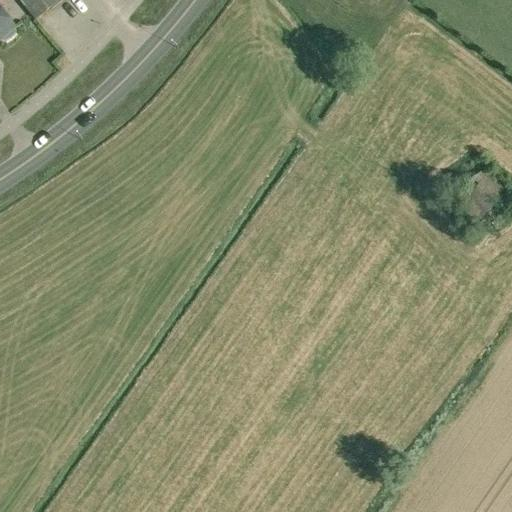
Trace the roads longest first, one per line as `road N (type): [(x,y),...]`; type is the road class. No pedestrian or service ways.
road 1 (secondary): [(0,176),(103,99),(194,0)]
road 2 (track): [(511,341),(390,511)]
